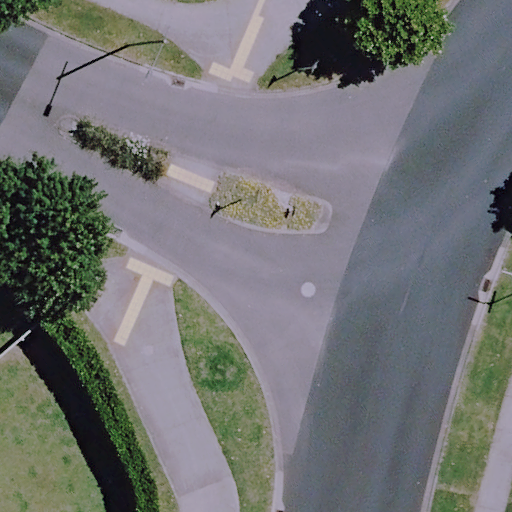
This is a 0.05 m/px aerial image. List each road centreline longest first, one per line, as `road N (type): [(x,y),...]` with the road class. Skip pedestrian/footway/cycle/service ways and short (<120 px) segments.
road 1 (residential): [(0,77),(132,158),(418,263)]
road 2 (tertiary): [(354,511),(360,461),(418,263)]
road 3 (tertiary): [(418,263),(511,73)]
